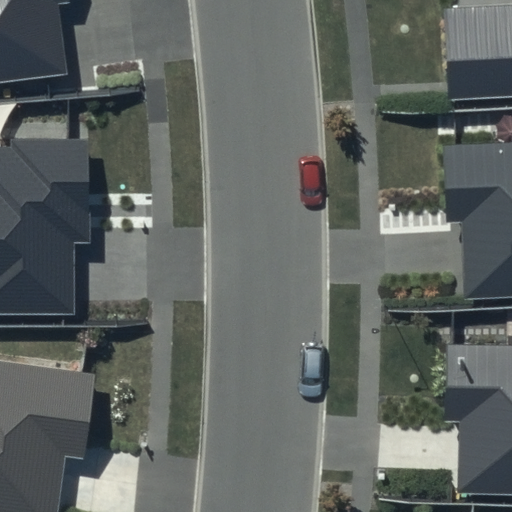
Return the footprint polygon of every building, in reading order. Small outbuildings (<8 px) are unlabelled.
[(74,0),(0,0),(0,82),(68,73),(60,6),(75,4),(74,0)] [(511,3),(450,7),(455,97),(511,94),(511,3)] [(9,144),(0,144),(0,313),(72,314),(72,243),(87,243),(87,138),(9,137),(9,144)] [(511,143),(444,147),(448,223),(461,223),(465,299),(511,296),(511,143)] [(511,345),(445,344),(443,424),(458,424),(457,493),(511,494),(511,345)] [(98,372),(0,358),(0,511),(57,511),(65,457),(86,460),(98,372)]
